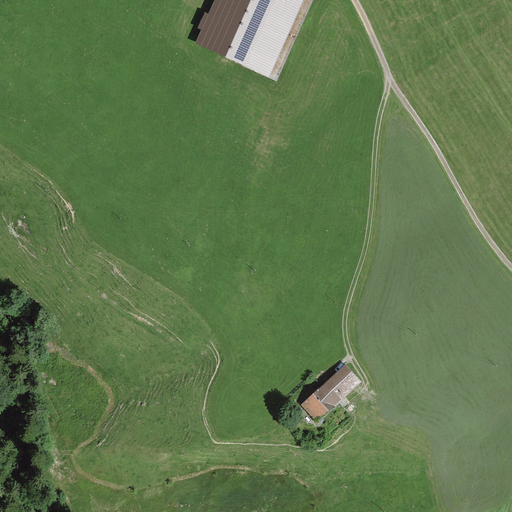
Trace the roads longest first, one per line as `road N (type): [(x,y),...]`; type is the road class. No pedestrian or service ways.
road 1 (track): [(352,0),(476,222),(511,266)]
road 2 (track): [(394,82),(378,130),(367,247),(345,315),(345,341),(359,372)]
